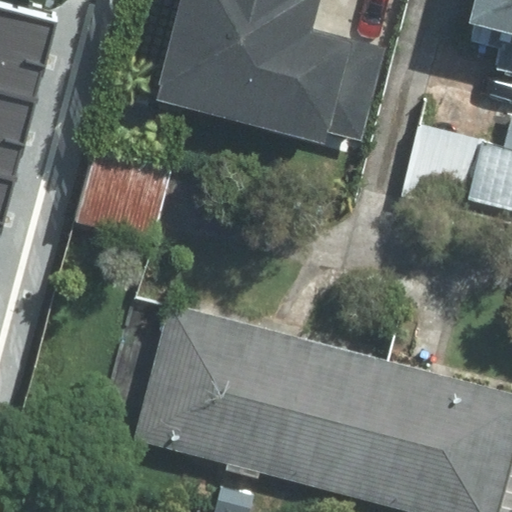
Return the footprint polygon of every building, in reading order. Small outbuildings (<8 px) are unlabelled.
[(0,0),(0,273),(73,12),(26,0),(0,0)] [(161,0),(135,107),(308,150),(313,132),(359,144),(366,115),(383,47),(305,27),(311,0),(161,0)] [(511,0),(456,0),(448,29),(511,47),(511,0)] [(417,127),(402,188),(455,201),(511,214),(511,116),(503,114),(496,146),(417,127)] [(173,165),(92,142),(70,222),(151,244),(173,165)] [(511,262),(495,259),(488,289),(511,295),(511,262)] [(511,511),(511,397),(166,307),(132,439),(221,463),(208,511),(255,511),(265,474),(409,511),(511,511)]
